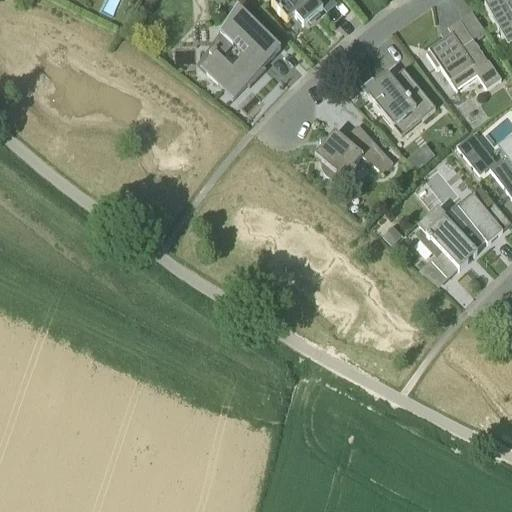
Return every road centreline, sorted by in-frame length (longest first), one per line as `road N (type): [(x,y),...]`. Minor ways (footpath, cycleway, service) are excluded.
road 1 (residential): [(511,459),(211,297),(0,139)]
road 2 (residential): [(267,132),(425,0)]
